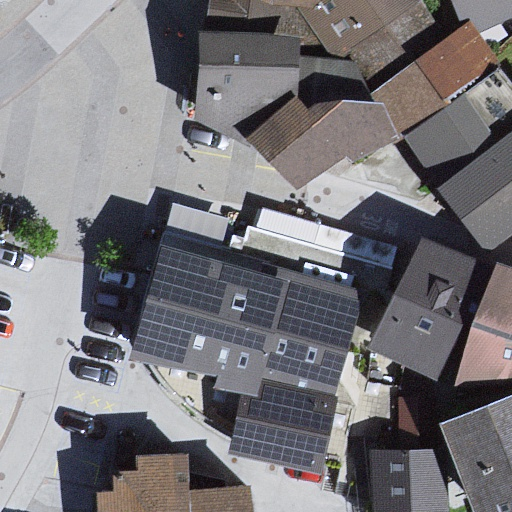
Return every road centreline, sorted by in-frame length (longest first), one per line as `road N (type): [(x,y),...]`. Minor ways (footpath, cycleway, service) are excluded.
road 1 (residential): [(511,264),(396,223),(178,168),(3,70)]
road 2 (residential): [(0,467),(41,395),(32,350),(40,280),(35,181),(3,70)]
